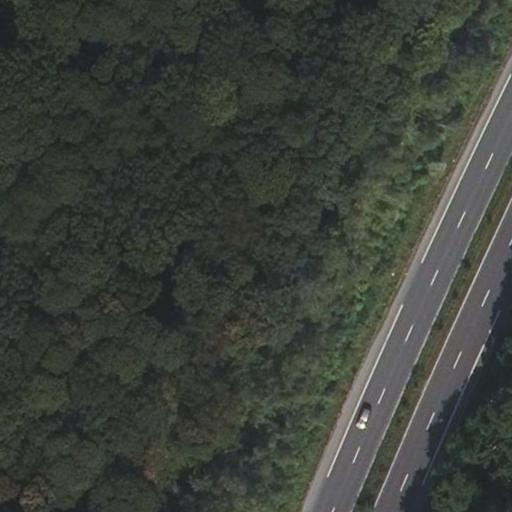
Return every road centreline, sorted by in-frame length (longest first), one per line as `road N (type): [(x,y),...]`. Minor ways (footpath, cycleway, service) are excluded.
road 1 (trunk): [(511,116),(334,511)]
road 2 (trunk): [(412,511),(511,273)]
